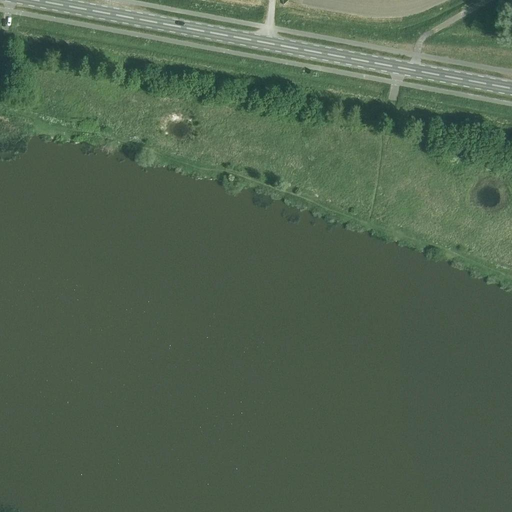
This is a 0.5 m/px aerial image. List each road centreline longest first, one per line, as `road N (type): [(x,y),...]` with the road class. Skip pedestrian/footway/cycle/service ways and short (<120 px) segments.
road 1 (track): [(0,107),(271,187),(511,278)]
road 2 (secondary): [(511,88),(38,0)]
